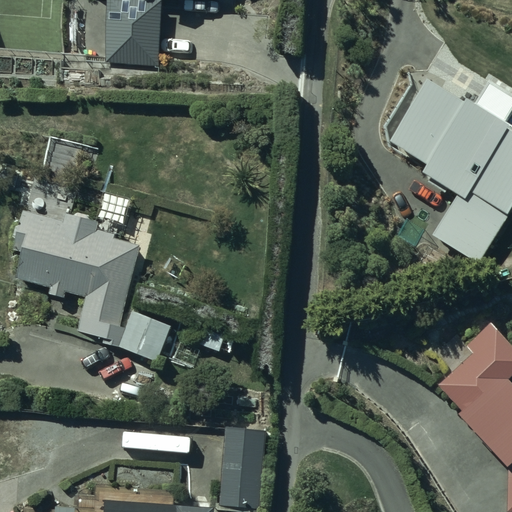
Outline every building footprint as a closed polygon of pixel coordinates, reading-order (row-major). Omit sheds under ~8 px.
[(111,0),(107,57),(160,61),(164,0),(111,0)] [(473,87),(470,92),(434,70),(395,135),(433,159),(427,168),(461,189),(436,231),(481,259),(511,208),(511,113),(511,112),(511,89),(491,76),(481,92),(473,87)] [(106,334),(105,339),(159,358),(175,322),(135,306),(128,323),(121,322),(143,242),(117,234),(118,231),(99,226),(101,219),(68,209),(65,219),(27,208),(16,246),(25,249),(18,274),(53,284),(51,290),(67,295),(69,288),(88,294),(78,328),(106,334)] [(511,333),(503,324),(502,325),(495,317),(469,341),(477,349),(441,383),(510,457),(510,509),(511,508),(511,333)] [(208,326),(202,342),(222,349),(223,347),(232,350),(237,337),(208,326)] [(228,421),(222,502),(264,506),(270,424),(228,421)] [(108,511),(219,511),(220,500),(109,494),(108,511)]
